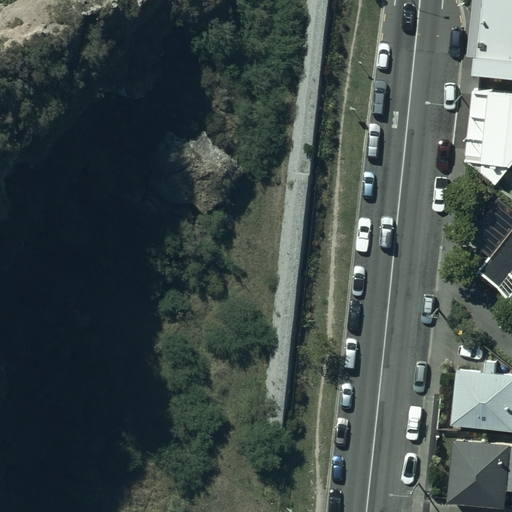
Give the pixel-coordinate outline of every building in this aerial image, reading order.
[(511,0),(482,0),(479,44),(478,57),(511,60),(511,0)] [(175,106),(238,114),(248,36),(184,28),(175,106)] [(511,79),(475,77),(469,149),(498,171),(511,154),(511,79)] [(511,220),(479,264),(511,288),(511,220)] [(511,359),(458,354),(452,413),(511,418),(511,359)] [(511,432),(457,426),(450,489),(507,495),(509,480),(511,480),(511,432)]
